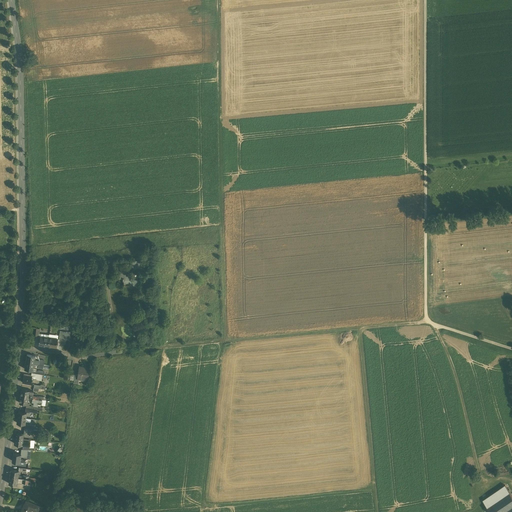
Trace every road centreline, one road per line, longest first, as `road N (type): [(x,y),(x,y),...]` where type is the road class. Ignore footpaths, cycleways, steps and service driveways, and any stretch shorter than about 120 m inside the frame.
road 1 (track): [(511,349),(427,321),(425,0)]
road 2 (secondary): [(10,0),(19,70),(18,347)]
road 3 (track): [(223,342),(202,510),(375,492)]
road 4 (track): [(218,0),(225,342)]
road 5 (track): [(427,321),(225,342)]
road 6 (track): [(361,328),(377,511)]
road 7 (track): [(437,327),(489,491)]
